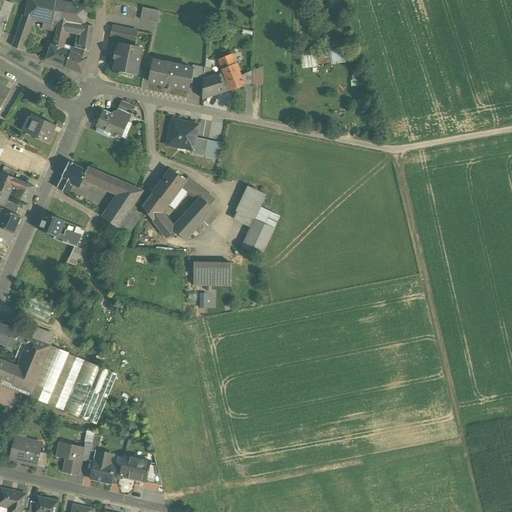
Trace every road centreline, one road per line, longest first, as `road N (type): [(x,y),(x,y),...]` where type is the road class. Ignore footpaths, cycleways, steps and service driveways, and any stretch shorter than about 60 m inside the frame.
road 1 (track): [(395,148),(481,511)]
road 2 (residential): [(389,149),(90,85)]
road 3 (residential): [(79,110),(0,296)]
road 4 (residential): [(0,471),(147,502)]
road 5 (track): [(511,128),(389,149)]
